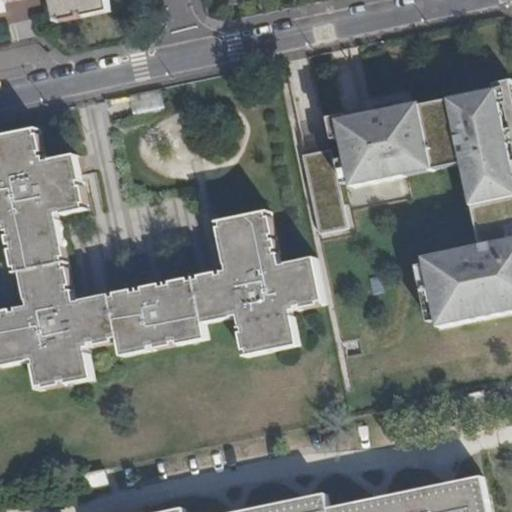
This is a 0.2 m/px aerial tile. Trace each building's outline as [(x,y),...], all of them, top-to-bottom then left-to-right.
[(0,0),(0,10),(10,9),(8,0),(60,0),(65,19),(116,7),(113,0),(0,0)] [(495,84),(495,88),(504,86),(511,123),(511,81),(511,79),(506,80),(506,81),(503,82),(495,84)] [(495,88),(362,116),(348,119),(340,121),(341,128),(344,139),(348,159),(353,183),(354,188),(407,177),(408,177),(406,169),(464,157),(465,164),(482,246),(426,257),(427,265),(438,321),(439,328),(511,312),(511,123),(504,86),(495,88)] [(335,141),(344,139),(341,128),(340,121),(348,119),(347,115),(330,119),(335,141)] [(329,312),(320,265),(286,272),(274,215),(222,227),(232,274),(80,305),(62,223),(91,216),(79,163),(49,169),(41,132),(0,141),(0,152),(6,178),(0,179),(0,235),(9,234),(19,277),(23,276),(32,313),(0,318),(0,374),(35,367),(42,396),(96,383),(91,355),(123,348),(126,362),(212,343),(210,332),(239,326),(248,361),(300,350),(296,320),(329,312)] [(332,150),(302,156),(318,235),(347,229),(332,150)] [(464,157),(406,169),(408,177),(465,164),(464,157)] [(345,185),(353,183),(348,159),(339,161),(345,185)] [(438,321),(427,265),(419,266),(430,323),(438,321)] [(491,511),(485,484),(344,511),(331,511),(328,501),(275,511),(491,511)]
